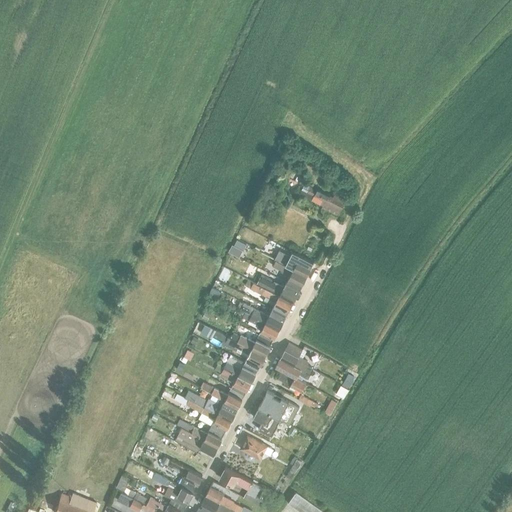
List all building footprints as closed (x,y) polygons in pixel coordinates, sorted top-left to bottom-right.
[(305,184),(299,194),(323,206),(322,209),(338,217),(348,195),(338,190),(334,196),(305,184)] [(233,245),(229,251),(241,257),(245,249),(237,245),(236,247),(233,245)] [(265,245),(262,250),(272,255),(275,250),(265,245)] [(277,259),(307,275),(314,262),(293,251),(291,256),(280,250),(275,259),(277,259)] [(287,281),(300,288),(307,275),(277,259),(273,266),(290,275),(287,281)] [(224,272),(220,279),(226,282),(230,275),(224,272)] [(257,284),(293,302),(300,288),(287,281),(285,286),(275,281),(274,283),(272,282),(273,280),(262,275),(257,284)] [(273,308),(286,315),(293,302),(257,284),(248,279),(245,285),(266,296),(264,301),(274,306),(273,308)] [(212,287),(210,292),(219,297),(222,292),(212,287)] [(242,309),(279,328),(286,315),(273,308),(269,316),(245,303),(242,309)] [(259,335),(273,341),(279,328),(242,309),(240,313),(244,315),(243,317),(249,321),(248,323),(257,328),(259,325),(263,327),(259,335)] [(206,311),(203,317),(208,320),(211,314),(206,311)] [(216,330),(217,329),(218,327),(203,319),(202,322),(212,327),(216,330)] [(216,330),(212,327),(207,335),(212,338),(214,335),(224,341),(222,344),(247,357),(246,361),(259,368),(265,355),(226,334),(217,329),(216,330)] [(226,334),(265,355),(273,341),(259,335),(255,342),(241,335),(241,336),(234,333),(233,336),(227,333),(226,334)] [(281,358),(311,374),(314,369),(308,365),(310,361),(303,358),(307,352),(289,342),(281,358)] [(244,364),(245,362),(233,355),(232,357),(244,364)] [(259,368),(246,361),(245,362),(244,364),(232,357),(230,356),(226,364),(222,362),(220,364),(252,381),(259,368)] [(311,374),(281,358),(276,366),(283,370),(306,383),(309,378),(311,374)] [(178,362),(175,367),(182,371),(185,365),(178,362)] [(232,387),(245,394),(252,381),(220,364),(219,364),(216,369),(222,372),(220,376),(228,380),(234,383),(232,387)] [(306,383),(283,370),(278,378),(283,381),(282,384),(295,391),(296,389),(302,392),(304,388),(306,390),(309,385),(306,383)] [(349,373),(343,384),(349,388),(355,376),(349,373)] [(213,394),(238,407),(245,394),(232,387),(228,394),(204,382),(201,387),(213,394)] [(341,385),(337,393),(344,397),(349,389),(341,385)] [(258,407),(281,419),(291,424),(300,407),(268,390),(266,393),(267,393),(261,403),(258,407)] [(231,420),(190,398),(177,392),(174,398),(202,412),(199,418),(212,425),(211,426),(225,433),(231,420)] [(190,398),(231,420),(238,407),(213,394),(211,399),(209,398),(208,401),(192,393),(190,398)] [(301,394),(299,399),(311,405),(311,404),(318,408),(320,404),(301,394)] [(332,399),(325,411),(331,414),(338,401),(332,399)] [(281,419),(258,407),(257,411),(256,410),(253,416),(263,421),(259,429),(272,436),(281,419)] [(225,433),(211,426),(208,433),(179,418),(176,424),(183,427),(218,446),(225,433)] [(218,446),(183,427),(176,440),(198,452),(200,447),(214,454),(218,446)] [(265,452),(268,446),(247,434),(240,448),(247,452),(256,456),(261,459),(265,452)] [(139,445),(131,460),(137,463),(144,448),(139,445)] [(268,446),(265,452),(271,455),(274,449),(268,446)] [(256,456),(247,452),(243,458),(252,463),(256,456)] [(178,484),(194,492),(202,475),(165,456),(161,462),(182,472),(178,480),(180,481),(178,484)] [(297,459),(287,476),(292,479),(302,462),(297,459)] [(226,466),(220,477),(235,485),(236,483),(248,489),(244,497),(260,506),(264,499),(256,496),(262,486),(258,483),(259,482),(254,479),(253,481),(226,466)] [(171,499),(186,506),(187,506),(194,492),(178,484),(156,473),(153,478),(169,486),(164,495),(171,499)] [(122,474),(117,487),(125,490),(131,478),(122,474)] [(206,494),(235,509),(239,511),(240,511),(243,508),(234,503),(236,499),(229,496),(227,498),(223,496),(228,488),(214,481),(211,485),(206,494)] [(148,502),(164,511),(182,511),(186,506),(171,499),(168,506),(161,502),(163,499),(153,494),(152,497),(151,497),(150,500),(141,494),(132,489),(131,492),(127,490),(125,494),(147,504),(148,502)] [(62,493),(54,511),(92,511),(97,502),(73,492),(71,497),(62,493)] [(147,504),(125,494),(122,492),(118,499),(130,506),(140,511),(141,511),(164,511),(148,502),(147,504)] [(324,511),(296,492),(289,503),(301,511),(324,511)] [(233,511),(235,509),(206,494),(202,503),(218,511),(233,511)]
